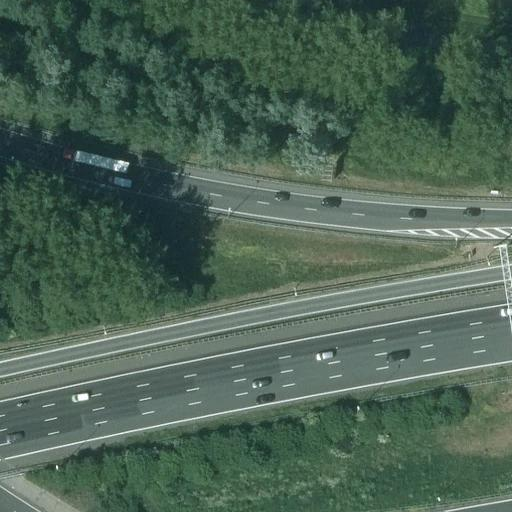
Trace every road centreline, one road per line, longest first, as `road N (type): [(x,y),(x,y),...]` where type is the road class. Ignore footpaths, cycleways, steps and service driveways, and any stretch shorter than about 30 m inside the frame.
road 1 (motorway): [(511,333),(0,431)]
road 2 (motorway): [(511,273),(0,370)]
road 3 (trunk): [(511,222),(289,208),(114,175),(0,143)]
